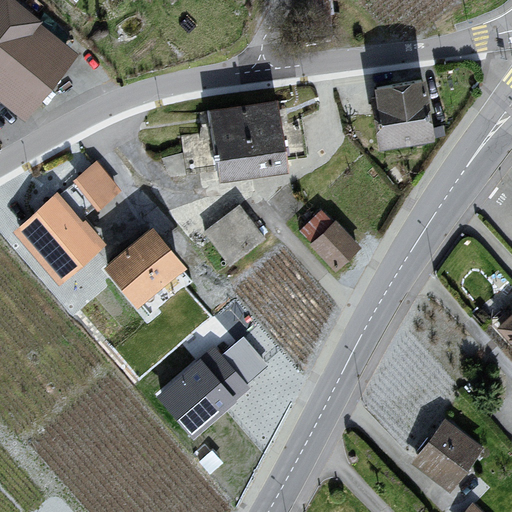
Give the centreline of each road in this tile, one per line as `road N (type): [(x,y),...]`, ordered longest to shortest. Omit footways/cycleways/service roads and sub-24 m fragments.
road 1 (secondary): [(266,511),(401,265),(481,145)]
road 2 (unclassified): [(252,72),(132,97),(0,166)]
road 3 (unclassified): [(511,31),(252,72)]
